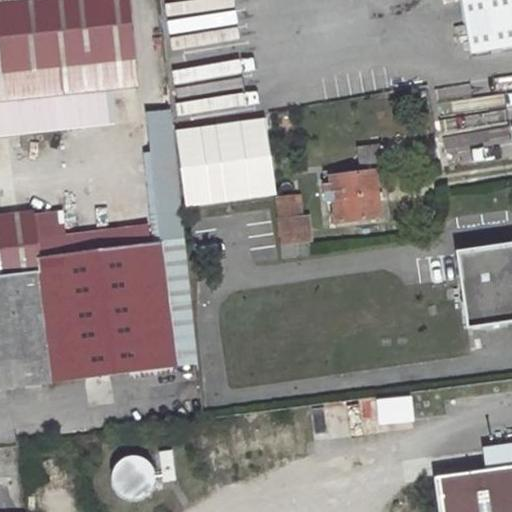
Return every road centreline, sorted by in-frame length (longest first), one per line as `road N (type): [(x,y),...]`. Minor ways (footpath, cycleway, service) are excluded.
road 1 (unknown): [(256,511),(357,460),(511,404)]
road 2 (unknown): [(511,60),(449,63),(275,3)]
